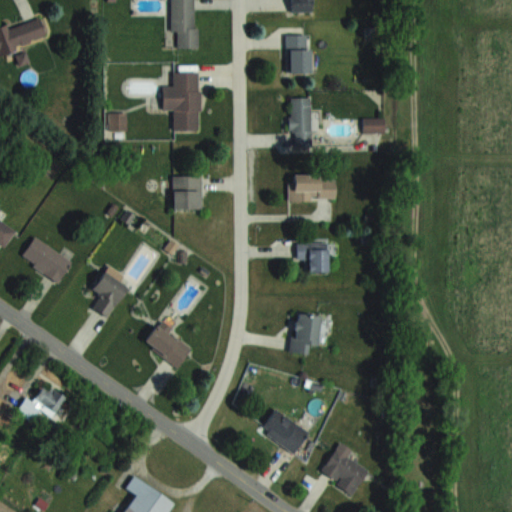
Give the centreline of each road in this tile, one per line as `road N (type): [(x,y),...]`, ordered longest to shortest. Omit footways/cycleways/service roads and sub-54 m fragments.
road 1 (residential): [(189,441),(234,353),(242,302),(240,0)]
road 2 (tertiary): [(291,511),(0,306)]
